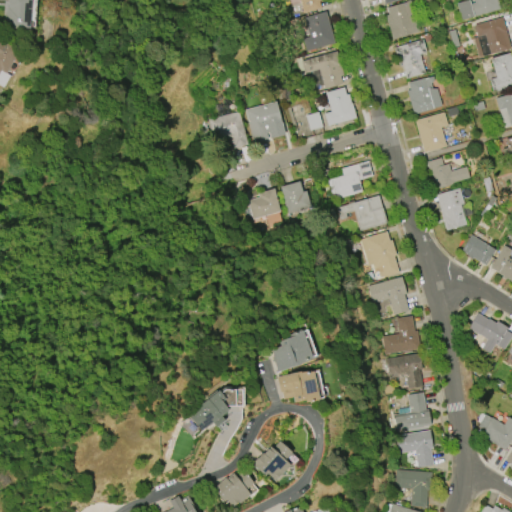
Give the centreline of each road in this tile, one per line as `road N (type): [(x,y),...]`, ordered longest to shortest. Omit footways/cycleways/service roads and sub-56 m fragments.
road 1 (residential): [(248,511),(302,481),(317,449),(318,429),(306,410),(276,405),(257,419),(236,460),(117,511)]
road 2 (residential): [(434,278),(349,0)]
road 3 (residential): [(450,511),(466,466),(434,278)]
road 4 (residential): [(385,132),(235,174)]
